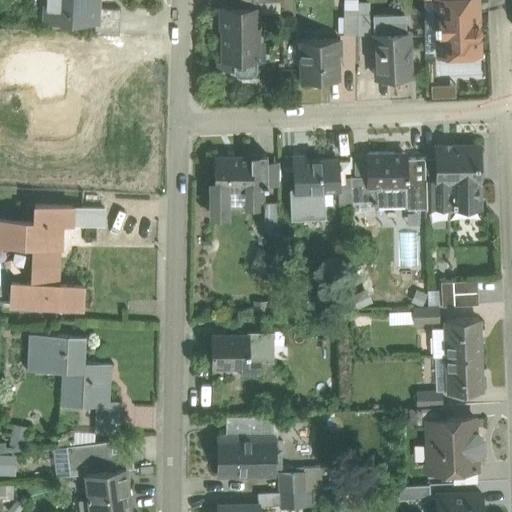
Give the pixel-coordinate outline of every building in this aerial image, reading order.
[(97,0),(45,0),(45,19),(95,21),(97,21),(97,7),(97,0)] [(436,0),(437,22),(434,22),(434,29),(437,29),(438,33),(440,32),(439,27),(452,26),(454,54),(479,53),(478,37),(478,36),(479,34),(480,31),(480,29),(479,26),(477,24),(477,23),(476,0),(436,0)] [(256,6),(221,6),(221,29),(223,30),(224,61),(233,60),(233,71),(239,77),(250,76),(256,71),(256,6)] [(120,8),(97,7),(97,21),(95,21),(94,33),(119,35),(120,8)] [(357,10),(343,10),(343,34),(357,34),(357,14),(357,10)] [(369,14),(357,14),(357,34),(369,35),(369,14)] [(403,20),(373,21),(376,77),(410,75),(408,32),(404,33),(403,20)] [(94,33),(89,33),(88,56),(118,58),(119,35),(94,33)] [(339,38),(300,40),(302,81),(338,79),(337,55),(340,55),(339,38)] [(67,48),(34,47),(34,60),(0,58),(0,80),(38,82),(36,136),(79,136),(79,112),(62,111),(63,77),(66,77),(67,48)] [(477,146),(437,147),(437,157),(437,181),(425,181),(425,183),(426,205),(453,205),(453,206),(478,206),(477,146)] [(368,175),(350,176),(352,203),(373,201),(374,204),(375,203),(376,205),(378,208),(382,208),(384,206),(385,208),(390,208),(391,206),(392,208),(397,208),(398,206),(400,208),(404,208),(405,205),(405,187),(405,184),(404,158),(404,152),(390,152),(390,148),(378,148),(378,153),(367,153),(368,175)] [(250,154),(250,157),(214,157),(214,188),(208,188),(209,217),(229,217),(229,188),(245,188),(245,196),(263,196),(263,185),(267,185),(279,185),(279,161),(267,161),(267,154),(250,154)] [(337,158),(305,160),(305,155),(293,156),(295,189),(291,189),(292,215),(323,213),(322,189),(338,188),(339,188),(338,177),(337,158)] [(437,157),(425,158),(425,181),(437,181),(437,157)] [(425,158),(404,158),(405,184),(425,183),(425,181),(425,158)] [(350,176),(338,177),(339,188),(338,188),(339,203),(352,203),(350,176)] [(278,203),(264,202),(264,231),(278,231),(278,203)] [(73,206),(35,204),(34,221),(0,219),(0,242),(33,244),(32,282),(11,281),(10,304),(37,305),(82,308),(83,284),(57,283),(59,246),(60,246),(61,223),(72,224),(73,206)] [(104,208),(81,207),(81,224),(104,225),(104,208)] [(277,258),(261,251),(254,266),(270,274),(277,258)] [(443,303),(479,302),(478,277),(442,279),(443,303)] [(438,307),(413,308),(413,322),(439,321),(438,307)] [(478,318),(445,319),(446,355),(480,354),(478,318)] [(247,331),(247,334),(211,334),(211,366),(241,366),(241,373),(259,373),(259,360),(271,360),(271,331),(247,331)] [(110,363),(84,362),(85,336),(28,333),(26,369),(61,371),(59,405),(95,406),(96,400),(109,401),(110,363)] [(480,354),(446,355),(448,392),(481,390),(480,354)] [(442,391),(416,392),(416,407),(442,405),(442,391)] [(109,401),(96,400),(95,406),(94,433),(118,434),(120,401),(109,401)] [(416,407),(415,407),(416,425),(426,425),(426,419),(445,418),(445,405),(442,405),(416,407)] [(445,418),(426,419),(426,425),(428,459),(425,462),(425,467),(431,473),(436,473),(439,470),(453,469),(476,468),(476,454),(482,448),(481,438),(474,431),(474,416),(445,418)] [(0,424),(0,449),(22,449),(21,424),(0,424)] [(274,473),(274,436),(217,436),(217,474),(274,473)] [(108,441),(65,446),(69,475),(79,474),(86,473),(86,472),(125,467),(125,469),(133,468),(131,450),(110,453),(108,441)] [(0,472),(17,473),(17,452),(0,451),(0,472)] [(125,467),(86,472),(86,473),(79,474),(80,477),(82,479),(85,480),(87,480),(89,497),(95,497),(96,511),(114,511),(130,510),(125,469),(125,467)] [(476,468),(453,469),(453,482),(477,481),(476,468)] [(429,484),(399,485),(399,498),(429,497),(429,484)] [(482,511),(482,493),(435,495),(434,511),(482,511)]
